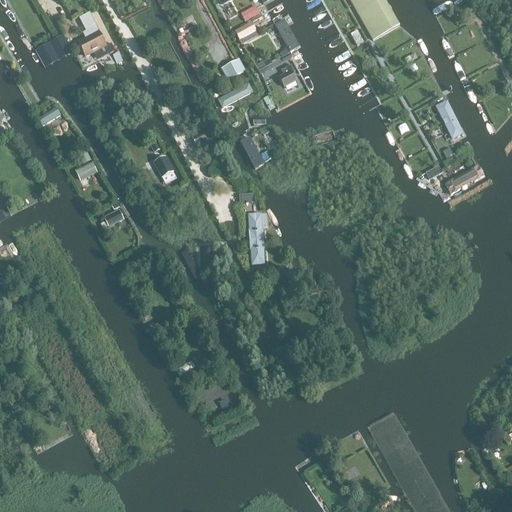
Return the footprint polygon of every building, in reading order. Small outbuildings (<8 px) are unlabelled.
[(347,0),(372,43),(398,28),(381,0),(347,0)] [(245,22),(259,15),(255,7),(241,15),(245,22)] [(85,58),(106,47),(99,34),(99,33),(89,14),(80,19),(87,34),(84,35),(86,39),(78,43),(85,58)] [(299,48),(284,22),(275,27),(290,53),(299,48)] [(239,41),(241,41),(255,33),(250,24),(235,32),(239,41)] [(101,31),(108,45),(113,42),(107,28),(101,31)] [(363,43),(357,32),(350,35),(357,47),(363,43)] [(35,52),(39,58),(45,69),(73,53),(63,35),(35,52)] [(280,60),(263,70),(265,74),(283,64),(282,64),(280,60)] [(227,81),(245,72),(239,61),(221,70),(227,81)] [(263,63),(257,66),(260,71),(266,68),(263,63)] [(292,75),(295,73),(291,66),(281,71),(284,77),(279,79),(284,88),(296,81),(292,75)] [(223,109),(250,94),(247,86),(219,101),(223,109)] [(447,103),(436,108),(452,140),(463,135),(447,103)] [(39,121),(43,127),(60,117),(56,110),(39,121)] [(197,148),(213,140),(208,130),(192,138),(197,148)] [(155,139),(149,142),(155,153),(161,150),(155,139)] [(262,163),(249,139),(242,143),(255,167),(262,163)] [(447,158),(454,156),(451,148),(444,150),(447,158)] [(74,149),(65,154),(68,161),(77,157),(74,149)] [(267,152),(260,156),(264,164),(272,161),(267,152)] [(87,153),(78,157),(83,166),(91,162),(87,153)] [(165,162),(156,167),(163,179),(172,174),(165,162)] [(80,183),(98,174),(93,163),(74,172),(80,183)] [(484,178),(478,167),(445,185),(450,196),(484,178)] [(254,204),(254,195),(239,196),(240,205),(254,204)] [(117,203),(111,206),(114,212),(120,209),(117,203)] [(109,229),(124,221),(119,212),(104,219),(109,229)] [(261,215),(247,216),(251,268),(265,267),(261,215)] [(189,246),(182,248),(188,269),(195,267),(189,246)]
